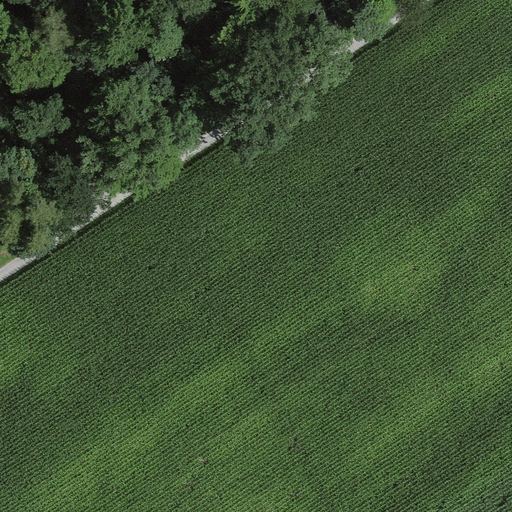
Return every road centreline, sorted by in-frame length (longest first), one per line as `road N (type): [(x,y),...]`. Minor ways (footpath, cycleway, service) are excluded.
road 1 (track): [(0,273),(419,0)]
road 2 (track): [(105,203),(115,102),(161,0)]
